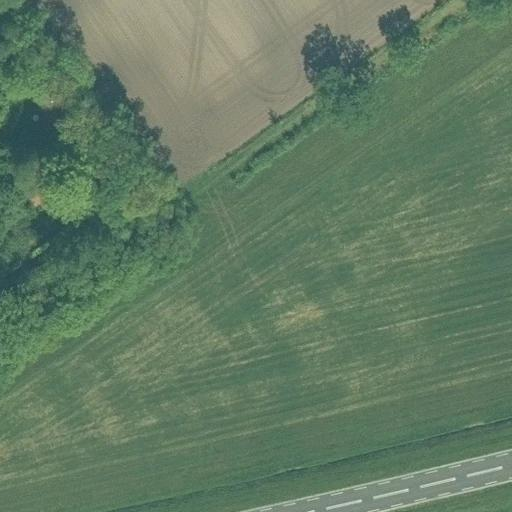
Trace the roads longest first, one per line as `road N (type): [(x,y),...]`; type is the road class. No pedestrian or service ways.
road 1 (track): [(0,331),(459,0)]
road 2 (primary): [(317,511),(511,467)]
